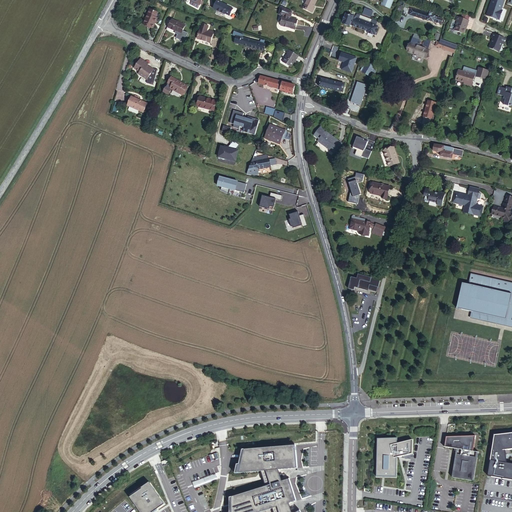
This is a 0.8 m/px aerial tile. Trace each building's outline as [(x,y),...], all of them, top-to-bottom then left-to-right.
[(189,0),(191,1),(190,3),(189,7),(195,11),(198,8),(200,5),(202,1),(202,0),(189,0)] [(312,13),(314,8),(313,8),(314,7),(317,0),(307,0),(303,8),(312,13)] [(505,0),(491,0),(486,16),(500,21),(503,12),(501,12),(505,0)] [(218,9),(217,10),(225,14),(225,15),(230,17),(234,9),(229,6),(217,1),(214,8),(218,9)] [(292,12),(281,7),(279,15),(284,16),(281,26),(295,30),(298,20),(291,18),(292,12)] [(153,28),(154,26),(152,25),(155,18),(158,13),(151,9),(144,24),(153,28)] [(416,10),(415,12),(414,16),(434,22),(436,14),(430,13),(429,14),(416,10)] [(356,18),(356,17),(354,16),(354,15),(351,13),(350,16),(346,14),(346,16),(345,15),(343,22),(343,24),(346,26),(347,25),(349,26),(349,24),(366,31),(366,32),(375,35),(376,33),(377,33),(378,29),(377,29),(378,26),(370,23),(371,20),(361,16),(360,18),(360,20),(356,18)] [(468,21),(470,17),(463,15),(462,18),(458,17),(457,20),(458,21),(454,30),(464,33),(466,29),(469,21),(468,21)] [(172,20),(169,28),(173,30),(180,33),(182,34),(183,31),(185,26),(172,20)] [(200,30),(198,39),(211,43),(214,32),(210,31),(209,33),(200,30)] [(188,34),(183,31),(182,34),(176,32),(176,33),(177,34),(178,35),(176,38),(184,42),(188,34)] [(506,39),(493,34),(491,38),(492,39),(488,48),(498,52),(502,43),(504,43),(506,39)] [(236,37),(235,43),(264,51),(266,45),(243,38),(236,36),(236,37)] [(429,50),(422,47),(419,46),(421,41),(412,38),(408,51),(426,58),(429,50)] [(457,45),(441,39),(440,43),(437,42),(435,46),(455,53),(457,45)] [(431,43),(425,41),(422,47),(429,50),(431,43)] [(298,56),(288,50),(286,54),(287,55),(283,63),(292,68),(298,56)] [(144,75),(151,81),(150,85),(156,87),(160,73),(157,72),(151,68),(152,66),(145,62),(139,71),(145,74),(144,75)] [(369,76),(370,74),(373,68),(374,67),(368,63),(363,72),(369,76)] [(465,67),(464,71),(475,75),(477,76),(477,77),(486,80),(489,72),(480,68),(478,72),(465,67)] [(456,79),(465,82),(472,85),(475,75),(464,71),(459,69),(456,79)] [(261,76),(259,83),(280,89),(280,90),(293,94),(295,86),(261,76)] [(175,79),(172,86),(170,89),(183,96),(188,86),(175,79)] [(321,79),(319,86),(343,92),(345,85),(321,79)] [(368,86),(358,82),(351,103),(361,107),(368,86)] [(511,88),(507,87),(506,89),(500,87),(498,95),(504,96),(503,98),(506,99),(504,105),(510,107),(510,105),(511,105),(511,106),(511,107),(511,106),(511,88)] [(132,95),(128,104),(144,110),(147,101),(132,95)] [(211,101),(211,99),(201,97),(198,107),(214,111),(217,102),(211,101)] [(436,105),(428,103),(421,125),(429,128),(436,105)] [(275,110),(267,108),(265,114),(274,116),(275,110)] [(244,132),(255,135),(259,122),(247,119),(247,121),(242,120),(243,116),(233,113),(230,125),(234,126),(233,128),(239,130),(240,128),(244,130),(244,132)] [(277,139),(275,142),(281,145),(286,132),(270,126),(267,135),(277,139)] [(321,138),(319,141),(318,142),(319,143),(320,141),(323,144),(322,145),(327,149),(328,147),(335,152),(334,154),(335,154),(337,151),(340,147),(342,144),(334,138),(333,140),(331,138),(332,136),(324,131),(325,129),(321,126),(315,133),(321,138)] [(229,129),(221,127),(220,133),(227,135),(229,129)] [(362,158),(368,161),(372,153),(365,150),(368,143),(356,138),(354,142),(355,143),(352,150),(357,152),(355,156),(362,159),(362,158)] [(221,160),(233,163),(236,152),(233,152),(237,147),(231,142),(227,148),(225,150),(221,149),(219,148),(216,160),(221,161),(221,160)] [(454,148),(446,147),(435,145),(433,156),(452,159),(453,154),(463,156),(464,151),(454,149),(454,148)] [(394,148),(384,152),(390,167),(400,164),(394,148)] [(253,157),(247,173),(253,176),(259,175),(258,170),(271,168),(271,166),(270,161),(270,159),(268,160),(264,160),(264,157),(263,156),(253,157)] [(246,185),(220,178),(217,186),(221,187),(220,191),(229,193),(230,190),(244,194),(246,185)] [(373,183),(371,194),(382,196),(382,198),(387,199),(390,187),(373,183)] [(426,189),(424,196),(426,196),(424,202),(429,204),(430,202),(438,204),(437,206),(442,207),(446,193),(439,192),(438,194),(431,192),(432,191),(426,189)] [(458,194),(456,203),(466,206),(464,212),(481,216),(483,207),(475,205),(477,199),(478,199),(480,194),(478,193),(469,191),(468,197),(458,194)] [(270,198),(262,196),(259,206),(269,209),(270,206),(274,208),(276,199),(281,201),(282,196),(271,193),(270,198)] [(497,211),(493,210),(492,214),(504,217),(506,222),(511,219),(511,217),(510,213),(511,207),(504,204),(503,209),(498,208),(497,211)] [(290,219),(289,220),(291,227),(292,227),(293,229),(301,226),(302,228),(307,226),(303,215),(299,216),(298,212),(289,215),(290,219)] [(359,220),(359,219),(353,217),(350,229),(360,232),(359,234),(369,236),(371,229),(372,224),(372,223),(365,221),(359,220)] [(376,225),(374,230),(373,234),(382,237),(386,228),(376,224),(376,225)] [(381,281),(357,274),(357,279),(350,277),(347,289),(353,290),(354,287),(367,291),(368,290),(374,291),(375,287),(378,288),(379,288),(381,281)] [(501,319),(500,325),(511,327),(511,283),(471,274),(469,285),(463,283),(457,309),(472,312),(501,319)] [(501,319),(472,312),(470,318),(500,325),(501,319)] [(511,434),(494,437),(488,477),(511,480),(511,464),(499,463),(501,451),(511,449),(511,434)] [(476,437),(447,436),(445,446),(458,448),(452,477),(471,481),(477,453),(473,452),(476,437)] [(398,438),(378,438),(377,477),(397,477),(397,457),(413,454),(413,440),(397,443),(398,438)] [(300,511),(300,510),(297,511),(292,511),(290,503),(296,501),(289,479),(282,481),(281,477),(283,477),(282,474),(280,475),(279,470),(298,468),(296,445),(245,449),(240,474),(261,472),(263,476),(261,477),(262,479),(264,479),(266,486),(232,497),(232,511),(262,511),(273,509),(274,511),(300,511)] [(240,474),(245,449),(243,450),(240,464),(237,465),(235,475),(240,474)] [(209,456),(211,461),(218,459),(216,453),(209,456)] [(204,478),(206,484),(218,479),(216,474),(204,478)] [(153,511),(165,504),(150,483),(143,489),(130,497),(138,508),(141,505),(145,511),(153,511)]
